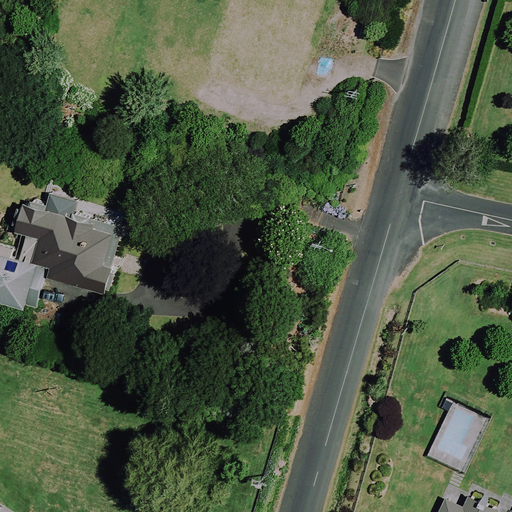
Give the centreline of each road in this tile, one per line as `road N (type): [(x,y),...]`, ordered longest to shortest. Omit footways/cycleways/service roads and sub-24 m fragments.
road 1 (residential): [(307,511),(397,194)]
road 2 (residential): [(397,194),(451,0)]
